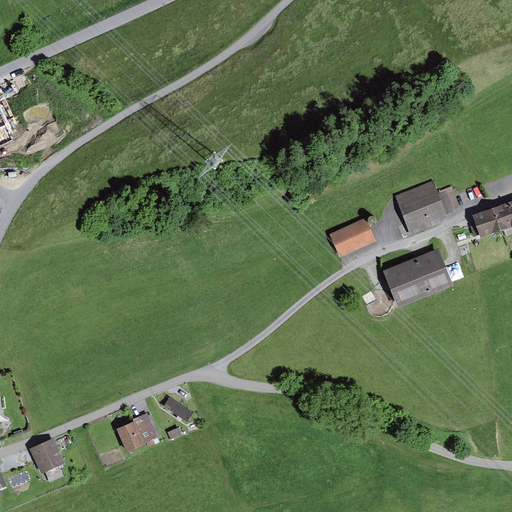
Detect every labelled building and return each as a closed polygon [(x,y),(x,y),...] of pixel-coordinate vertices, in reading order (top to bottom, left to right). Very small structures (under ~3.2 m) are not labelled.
[(433,182),(395,197),(411,236),(440,225),(447,214),(460,207),(451,188),(438,193),(433,182)] [(511,202),(493,209),(501,233),(511,228),(511,202)] [(493,209),(474,216),(482,239),(501,233),(493,209)] [(365,219),(330,235),(340,257),(375,241),(365,219)] [(437,251),(384,273),(399,310),(452,288),(437,251)] [(135,423),(144,444),(160,436),(150,412),(133,419),(135,423)] [(121,429),(117,430),(128,454),(145,446),(144,444),(135,423),(121,429)] [(53,440),(30,451),(42,475),(45,474),(59,467),(65,464),(53,440)] [(59,467),(45,474),(49,484),(64,477),(59,467)] [(2,472),(0,472),(0,497),(2,496),(0,490),(8,487),(2,472)]
